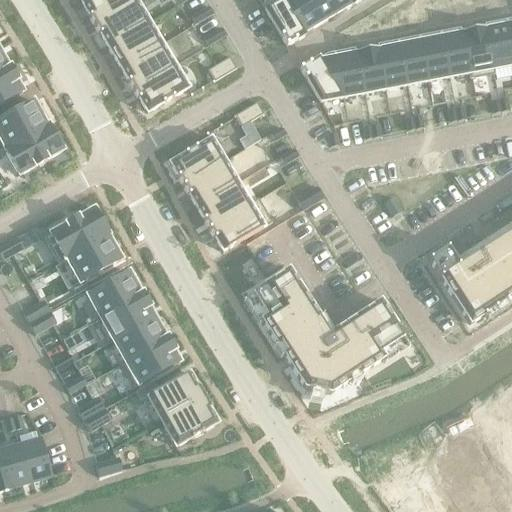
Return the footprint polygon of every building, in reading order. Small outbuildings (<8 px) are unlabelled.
[(133,0),(90,0),(81,6),(89,19),(89,20),(94,29),(136,4),(133,0)] [(303,0),(283,0),(282,1),(304,38),(305,37),(304,35),(319,26),(303,0)] [(325,0),(303,0),(319,26),(336,16),(325,0)] [(348,0),(325,0),(336,16),(351,7),(352,7),(348,0)] [(282,1),(264,11),(287,49),(296,43),(304,38),(282,1)] [(136,4),(94,29),(100,38),(100,37),(108,50),(149,26),(136,4)] [(208,9),(199,14),(204,21),(212,16),(208,9)] [(199,14),(191,20),(195,27),(204,21),(199,14)] [(149,26),(108,50),(120,72),(162,47),(149,26)] [(486,30),(485,30),(493,72),(511,68),(511,51),(507,27),(486,31),(486,30)] [(485,30),(462,35),(470,76),(493,72),(485,30)] [(221,31),(212,36),(216,44),(225,39),(221,31)] [(461,35),(441,39),(449,80),(470,76),(462,35),(461,35)] [(212,36),(203,42),(208,49),(216,44),(212,36)] [(441,39),(420,43),(428,84),(449,80),(441,39)] [(420,43),(399,47),(407,88),(428,84),(420,43)] [(162,47),(120,72),(128,84),(128,85),(133,94),(174,69),(162,47)] [(379,51),(378,51),(386,92),(407,88),(399,47),(379,51)] [(378,51),(356,55),(364,97),(386,92),(378,51)] [(0,76),(10,71),(9,70),(8,71),(0,55),(0,76)] [(355,56),(335,60),(343,101),(364,97),(356,55),(355,55),(355,56)] [(310,65),(300,71),(320,105),(343,101),(335,60),(320,62),(319,60),(310,65)] [(230,61),(209,73),(215,84),(236,71),(230,61)] [(174,69),(133,94),(138,103),(139,102),(147,116),(162,107),(173,101),(173,100),(188,92),(174,69)] [(10,71),(0,76),(0,107),(22,95),(21,92),(16,84),(17,83),(10,71)] [(507,101),(499,103),(501,115),(509,114),(507,101)] [(498,103),(490,105),(492,117),(500,116),(498,103)] [(12,116),(0,122),(0,142),(5,151),(4,152),(5,153),(48,128),(48,127),(46,128),(33,104),(12,116)] [(256,105),(236,118),(242,128),(263,116),(256,105)] [(463,110),(455,111),(455,112),(457,124),(465,122),(463,110)] [(455,112),(447,113),(450,126),(458,124),(457,124),(455,112)] [(421,119),(413,120),(423,131),(421,119)] [(413,120),(405,122),(407,134),(413,120)] [(378,127),(370,129),(373,141),(381,140),(378,127)] [(48,128),(5,153),(19,178),(23,176),(40,166),(62,153),(48,128)] [(370,129),(362,130),(364,142),(373,141),(370,129)] [(281,131),(270,137),(274,144),(285,138),(281,131)] [(336,137),(328,138),(330,151),(338,149),(336,137)] [(185,157),(170,166),(177,179),(183,189),(224,164),(211,142),(196,151),(195,150),(184,157),(185,157)] [(293,152),(279,160),(284,168),(298,159),(293,152)] [(224,164),(183,189),(188,199),(189,198),(196,210),(237,186),(224,164)] [(237,186),(196,210),(203,222),(203,223),(209,232),(250,207),(237,186)] [(317,191),(297,203),(303,213),(306,211),(323,201),(317,191)] [(392,200),(383,207),(392,220),(397,216),(401,214),(392,200)] [(250,207),(209,232),(214,242),(215,242),(223,255),(264,230),(250,207)] [(71,224),(50,237),(64,262),(108,237),(93,212),(71,224)] [(447,253),(429,265),(440,282),(469,327),(482,319),(483,320),(485,319),(482,314),(491,308),(494,313),(495,312),(492,307),(502,301),(505,306),(506,305),(505,304),(511,299),(511,234),(457,269),(455,265),(447,253)] [(108,237),(64,262),(64,263),(65,262),(79,286),(100,274),(121,262),(107,238),(108,238),(108,237)] [(17,240),(0,249),(0,260),(2,264),(12,258),(23,252),(17,240)] [(288,273),(252,296),(267,319),(261,323),(276,348),(277,349),(282,346),(288,354),(283,358),(284,359),(290,368),(305,391),(307,392),(307,393),(310,393),(311,394),(311,392),(323,395),(323,396),(324,396),(327,397),(327,396),(330,397),(330,396),(349,384),(350,383),(347,378),(355,373),(358,378),(360,377),(384,361),(380,355),(403,340),(380,304),(333,335),(331,336),(334,340),(330,342),(318,323),(320,322),(288,273)] [(128,275),(87,298),(100,321),(142,297),(142,296),(141,297),(140,295),(128,275)] [(142,297),(100,321),(112,343),(154,320),(152,317),(148,310),(149,309),(142,297)] [(40,305),(22,316),(24,318),(29,327),(49,315),(43,304),(40,305)] [(49,315),(29,327),(35,338),(52,328),(56,326),(49,315)] [(154,320),(112,343),(124,365),(167,341),(167,340),(166,341),(165,339),(154,320)] [(167,341),(124,365),(137,388),(179,365),(178,362),(173,354),(174,353),(167,341)] [(62,362),(52,369),(56,375),(66,369),(62,362)] [(167,388),(147,400),(161,425),(204,401),(198,390),(197,390),(189,376),(167,388)] [(75,384),(65,391),(69,397),(79,390),(75,384)] [(94,403),(77,412),(81,419),(82,421),(83,424),(104,412),(98,401),(94,403)] [(204,401),(161,425),(175,450),(195,439),(217,426),(209,412),(210,411),(204,401)] [(104,412),(83,424),(90,435),(105,426),(111,423),(104,412)] [(20,419),(13,421),(16,433),(23,431),(20,419)] [(13,421),(5,423),(8,435),(16,433),(13,421)] [(474,422),(452,437),(460,448),(482,434),(474,422)] [(39,443),(20,449),(21,452),(30,486),(50,480),(40,443),(39,443)] [(20,449),(1,454),(12,491),(30,486),(21,452),(20,449)] [(1,454),(0,454),(0,494),(12,491),(1,454)] [(115,462),(95,467),(99,480),(122,473),(118,461),(115,462)] [(395,490),(383,500),(392,511),(413,511),(440,490),(421,468),(409,477),(394,489),(395,490)] [(511,482),(504,473),(486,489),(494,499),(511,483),(511,482)] [(511,483),(494,499),(502,509),(511,500),(511,483)] [(440,490),(413,511),(455,511),(440,492),(440,491),(440,490)]
